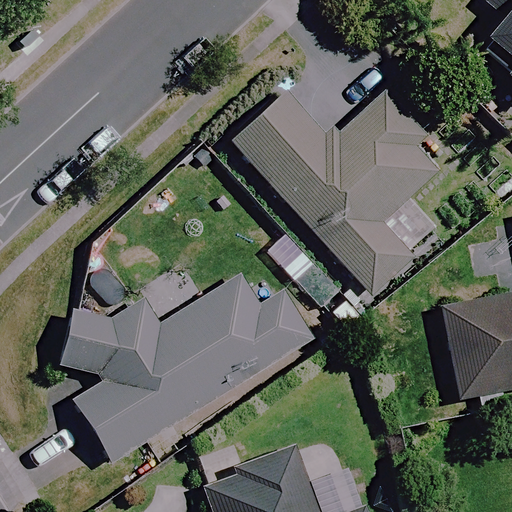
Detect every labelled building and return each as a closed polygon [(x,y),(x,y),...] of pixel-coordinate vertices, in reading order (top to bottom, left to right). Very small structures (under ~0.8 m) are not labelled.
[(511,0),(485,0),(480,5),(497,22),(475,44),(504,73),(494,82),(511,100),(511,0)] [(410,149),(419,140),(380,96),(335,47),(225,147),(363,300),(405,262),(373,227),(432,173),(410,149)] [(252,310),(233,280),(159,326),(144,301),(108,324),(61,313),(52,373),(105,382),(65,407),(104,469),(304,346),(274,296),(252,310)] [(511,393),(511,298),(434,313),(451,405),(511,393)] [(305,511),(285,454),(230,473),(233,482),(195,496),(201,511),(305,511)]
